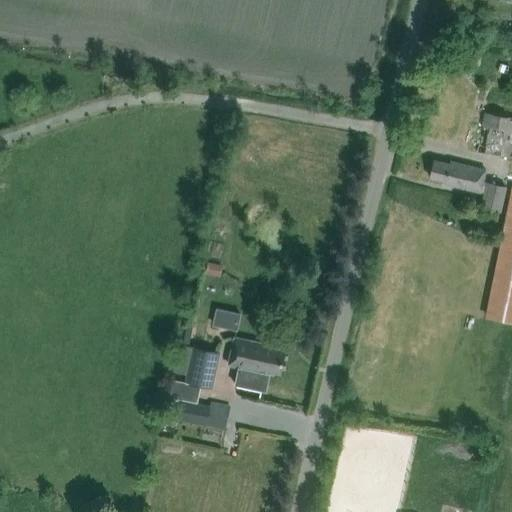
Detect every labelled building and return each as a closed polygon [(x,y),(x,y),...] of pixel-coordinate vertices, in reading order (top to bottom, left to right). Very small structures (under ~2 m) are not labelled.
[(511,157),(511,117),(485,112),(478,151),(511,157)] [(445,184),(484,193),(481,207),(501,211),(506,187),(483,182),(486,170),(450,161),(450,164),(434,160),(430,177),(446,181),(445,184)] [(511,194),(488,318),(511,322),(511,194)] [(238,328),(241,310),(216,306),(213,324),(238,328)] [(262,387),(259,399),(260,399),(267,370),(280,373),(285,351),(276,349),(277,346),(235,337),(229,365),(240,367),(236,385),(237,385),(238,382),(262,387)] [(182,343),(174,370),(187,373),(193,345),(191,345),(182,343)] [(212,388),(220,351),(193,345),(185,382),(212,388)] [(178,419),(207,425),(211,401),(183,396),(178,419)]
